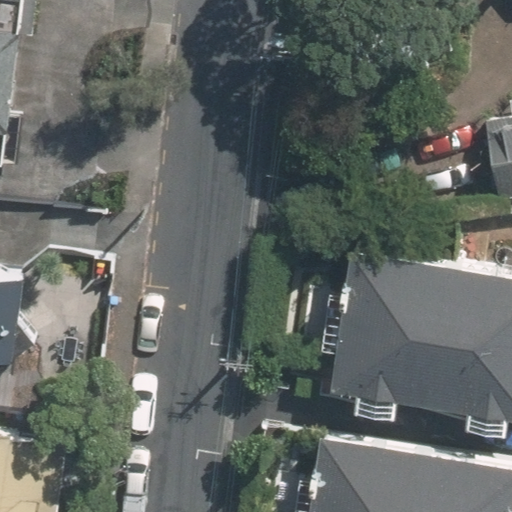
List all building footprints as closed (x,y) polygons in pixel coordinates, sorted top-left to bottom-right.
[(0,0),(0,152),(3,153),(5,122),(20,123),(30,0),(0,0)] [(511,192),(511,108),(482,116),(500,195),(511,192)] [(406,391),(467,399),(465,420),(511,426),(511,419),(511,257),(355,238),(337,383),(361,386),(359,403),(404,409),(406,391)] [(30,266),(0,262),(0,350),(21,353),(30,266)] [(32,425),(0,422),(0,511),(67,511),(73,451),(30,447),(32,425)] [(511,511),(511,453),(322,429),(310,511),(511,511)]
